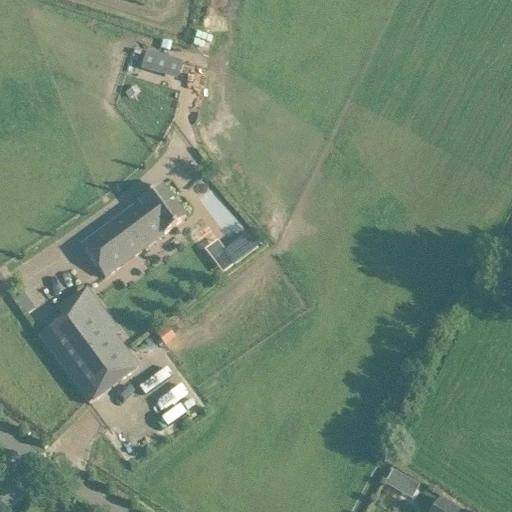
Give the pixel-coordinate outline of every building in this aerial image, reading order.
[(151,50),(145,68),(182,79),(188,61),(151,50)] [(185,220),(162,188),(80,248),(104,280),(185,220)] [(224,252),(223,253),(233,267),(257,249),(247,235),(224,252)] [(64,321),(40,339),(90,405),(138,369),(114,338),(110,332),(105,335),(84,306),(64,321)] [(178,374),(152,391),(157,400),(184,383),(178,374)] [(392,472),(384,486),(411,501),(419,487),(392,472)] [(459,511),(440,499),(432,511),(459,511)]
